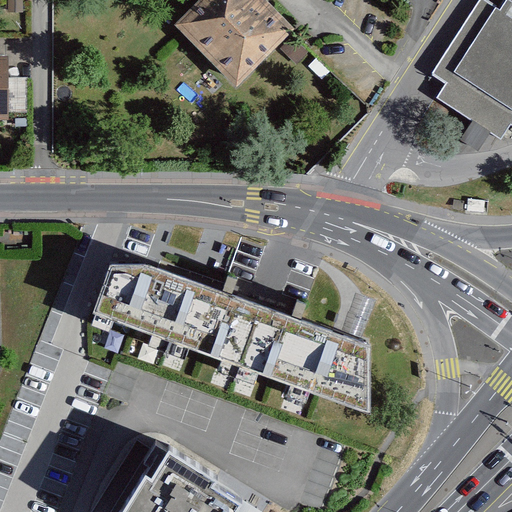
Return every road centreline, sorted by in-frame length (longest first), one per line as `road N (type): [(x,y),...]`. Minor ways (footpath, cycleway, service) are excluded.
road 1 (tertiary): [(335,220),(212,202),(0,196)]
road 2 (tertiary): [(401,264),(440,334),(448,367),(445,435),(419,493)]
road 3 (residential): [(335,220),(412,87)]
road 4 (secondary): [(511,377),(419,493)]
road 5 (tertiary): [(401,264),(511,333)]
